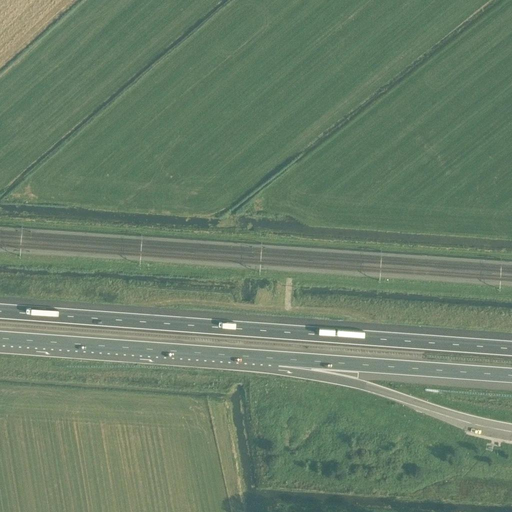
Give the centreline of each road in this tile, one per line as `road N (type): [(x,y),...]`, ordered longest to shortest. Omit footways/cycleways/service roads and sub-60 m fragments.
road 1 (motorway): [(0,339),(511,376)]
road 2 (motorway): [(511,348),(0,311)]
